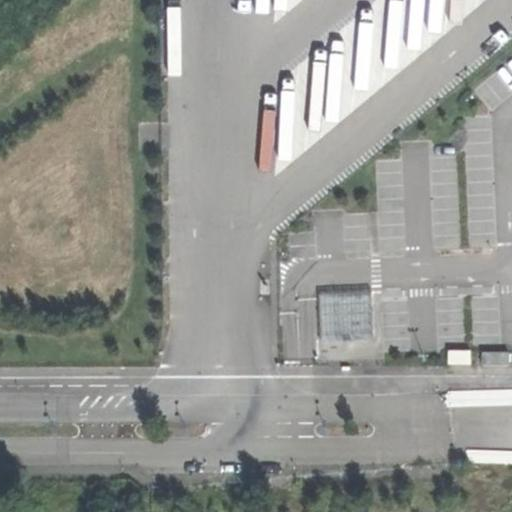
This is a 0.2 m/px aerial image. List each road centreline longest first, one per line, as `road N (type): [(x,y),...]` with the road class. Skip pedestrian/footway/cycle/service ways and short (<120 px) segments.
road 1 (unclassified): [(501,423),(472,403),(0,411)]
road 2 (unclassified): [(0,455),(471,441),(501,423)]
road 3 (unknown): [(414,273),(505,269),(498,151),(511,116)]
road 4 (unknown): [(284,385),(290,305),(300,289),(331,278)]
road 5 (unknown): [(414,273),(407,147)]
